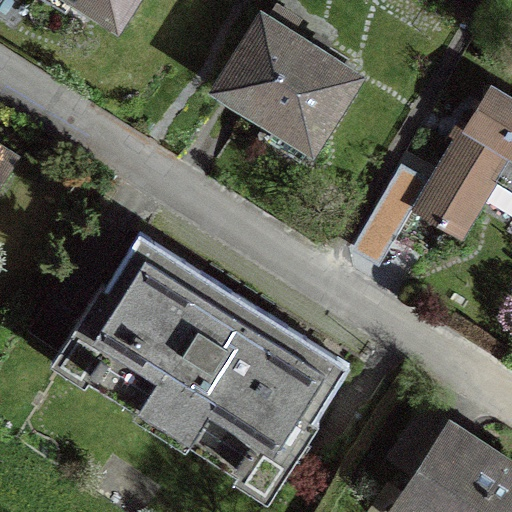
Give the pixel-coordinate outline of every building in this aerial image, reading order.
[(81,0),(116,22),(129,0),(81,0)] [(308,45),(264,17),(219,87),(312,146),(357,76),(323,54),(329,44),(314,35),(308,45)] [(511,102),(490,89),(418,207),(458,232),(479,197),(488,202),(493,194),(511,204),(511,102)] [(0,176),(13,156),(0,148),(0,176)] [(391,181),(374,208),(402,224),(418,197),(391,181)] [(344,364),(140,235),(72,342),(97,359),(89,372),(243,469),(251,456),(276,472),(344,364)] [(453,423),(425,405),(391,456),(416,472),(394,506),(402,511),(511,511),(511,466),(451,426),(453,423)]
